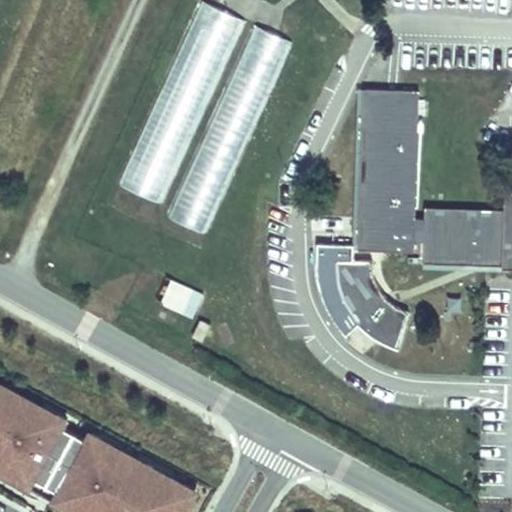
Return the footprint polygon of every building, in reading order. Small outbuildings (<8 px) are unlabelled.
[(162,200),(245,17),(208,0),(202,0),(119,181),(162,200)] [(205,231),(292,38),(256,22),(169,214),(205,231)] [(511,192),(511,209),(430,208),(430,221),(417,221),(418,146),(418,85),(413,85),(413,69),(384,69),(384,84),(363,84),(362,248),(417,248),(417,235),(430,235),(429,258),(509,260),(511,259),(511,192)] [(372,259),(337,259),(337,263),(338,273),(343,291),(347,301),(356,316),(369,329),(383,339),(398,347),(410,314),(395,307),(387,298),(378,286),(374,274),(372,259)] [(167,274),(157,297),(194,313),(204,290),(167,274)] [(202,338),(210,321),(200,316),(191,333),(202,338)] [(166,473),(137,457),(132,466),(110,453),(115,445),(92,432),(87,441),(63,428),(68,419),(46,407),(41,416),(19,403),(23,395),(3,384),(0,389),(0,471),(13,478),(18,470),(44,484),(70,498),(65,507),(74,511),(187,511),(189,509),(180,504),(185,495),(161,481),(166,473)] [(46,407),(23,395),(19,403),(41,416),(46,407)] [(137,457),(115,445),(110,453),(132,466),(137,457)] [(39,493),(44,484),(18,470),(13,478),(39,493)] [(199,491),(166,473),(161,481),(185,495),(180,504),(189,509),(199,491)] [(65,507),(70,498),(44,484),(39,493),(65,507)]
